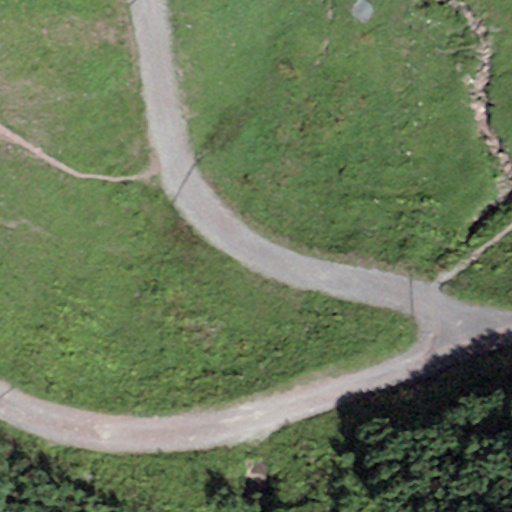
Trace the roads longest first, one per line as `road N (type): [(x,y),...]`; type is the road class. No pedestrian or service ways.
road 1 (track): [(463,345),(235,415),(82,426),(0,394)]
road 2 (track): [(419,289),(357,283),(253,250),(203,217),(165,150),(133,0)]
